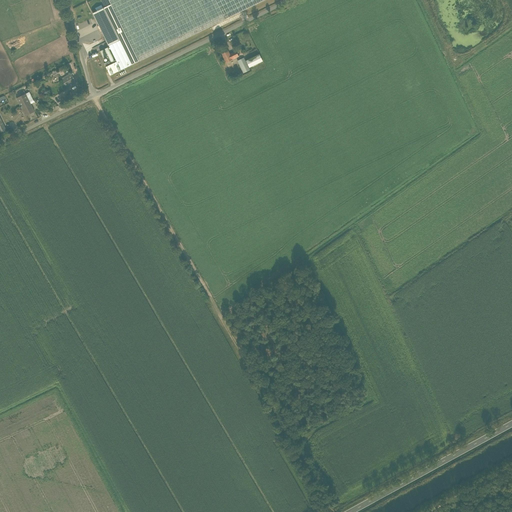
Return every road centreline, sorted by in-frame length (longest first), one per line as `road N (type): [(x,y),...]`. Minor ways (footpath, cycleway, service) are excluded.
road 1 (track): [(93,95),(335,511)]
road 2 (unclassified): [(93,95),(288,0)]
road 3 (primary): [(351,511),(511,424)]
